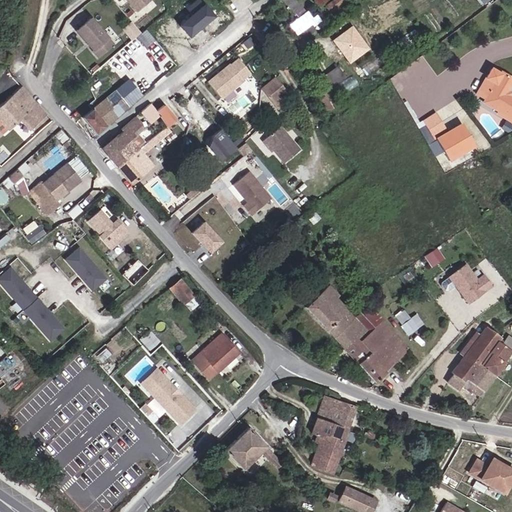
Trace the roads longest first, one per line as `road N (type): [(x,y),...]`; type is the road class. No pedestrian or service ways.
road 1 (residential): [(90,145),(257,336),(287,359)]
road 2 (residential): [(287,359),(411,414),(511,434)]
road 3 (residential): [(90,145),(269,0)]
road 4 (residential): [(287,359),(136,511)]
